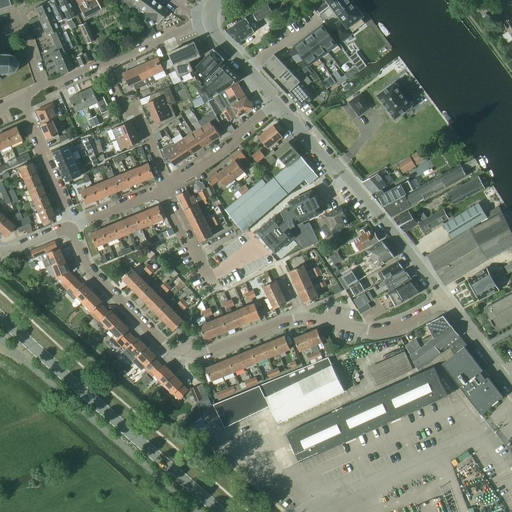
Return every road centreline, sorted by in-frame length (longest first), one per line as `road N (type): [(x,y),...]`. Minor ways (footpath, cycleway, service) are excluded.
road 1 (residential): [(443,300),(384,332),(298,317),(193,353),(166,347),(87,268),(71,225)]
road 2 (secondary): [(221,511),(0,316)]
road 3 (tertiary): [(443,300),(279,105)]
road 4 (residential): [(167,186),(135,111),(124,109),(104,65)]
road 5 (residential): [(241,279),(215,289),(162,189)]
road 6 (residential): [(167,186),(279,105)]
road 7 (residential): [(71,225),(22,99)]
